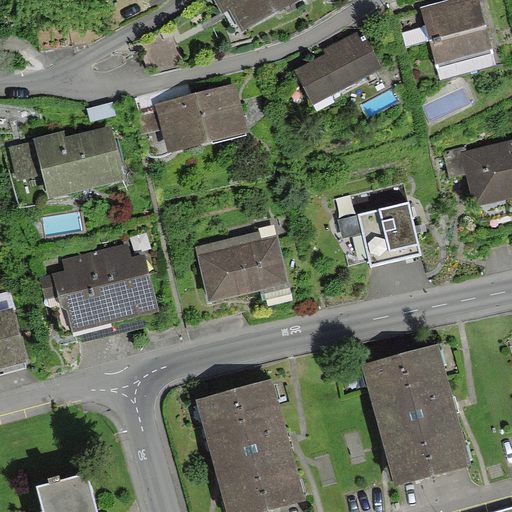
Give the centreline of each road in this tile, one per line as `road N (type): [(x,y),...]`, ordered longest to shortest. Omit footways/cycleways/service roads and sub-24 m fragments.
road 1 (residential): [(145,376),(511,290)]
road 2 (residential): [(52,77),(130,87),(184,76),(278,50),(366,0)]
road 3 (residential): [(180,0),(52,77)]
road 4 (residential): [(145,376),(138,403),(168,511)]
